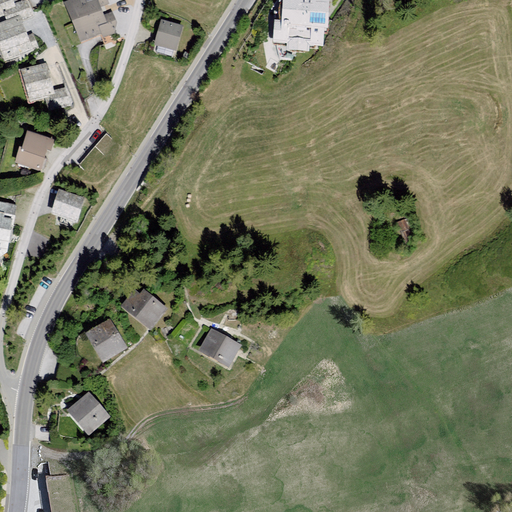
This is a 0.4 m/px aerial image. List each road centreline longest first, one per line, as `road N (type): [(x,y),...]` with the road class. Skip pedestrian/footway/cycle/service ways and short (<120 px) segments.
road 1 (tertiary): [(27,392),(64,289),(246,0)]
road 2 (residential): [(140,0),(108,94),(44,190),(0,335)]
road 3 (tertiary): [(16,511),(27,392)]
